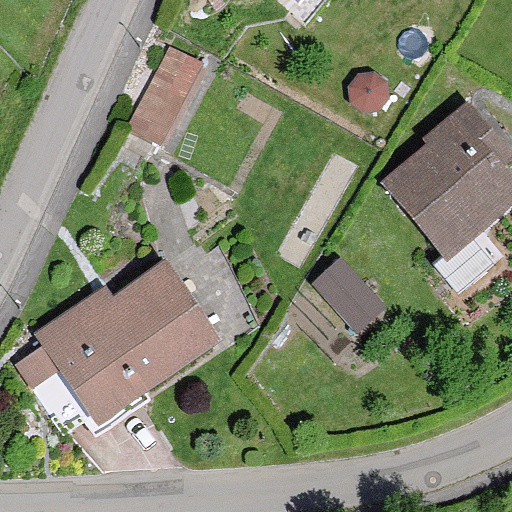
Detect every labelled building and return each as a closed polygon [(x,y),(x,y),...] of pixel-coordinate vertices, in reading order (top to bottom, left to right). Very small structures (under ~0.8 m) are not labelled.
[(295,0),(308,12),(318,0),(295,0)] [(200,70),(173,57),(137,133),(164,146),(200,70)] [(433,166),(395,195),(457,275),(511,232),(511,212),(489,183),(500,175),(464,128),(426,157),(433,166)] [(344,258),(388,308),(409,290),(365,240),(344,258)] [(114,297),(40,342),(102,443),(229,365),(176,279),(123,312),(114,297)]
